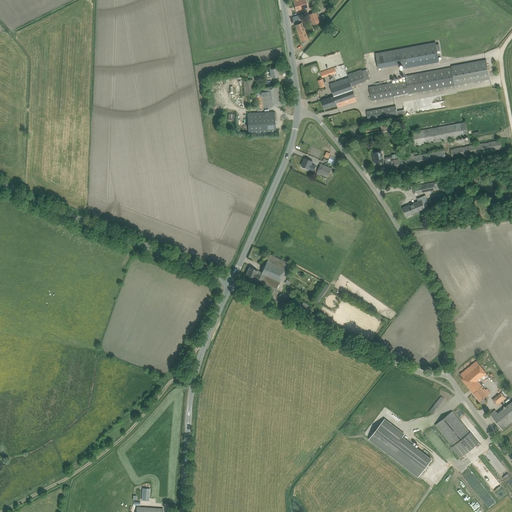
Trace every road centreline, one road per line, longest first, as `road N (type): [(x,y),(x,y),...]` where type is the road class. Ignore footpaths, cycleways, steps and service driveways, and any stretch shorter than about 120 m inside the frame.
road 1 (unclassified): [(448,374),(438,294),(368,181),(318,119),(297,111)]
road 2 (tertiary): [(227,280),(0,182)]
road 3 (unclassified): [(448,374),(426,373),(338,337),(227,280)]
road 4 (tertiary): [(182,511),(193,379),(227,280)]
road 5 (track): [(2,511),(105,451),(171,382),(193,379)]
road 6 (unclassified): [(227,280),(289,151),(297,111)]
